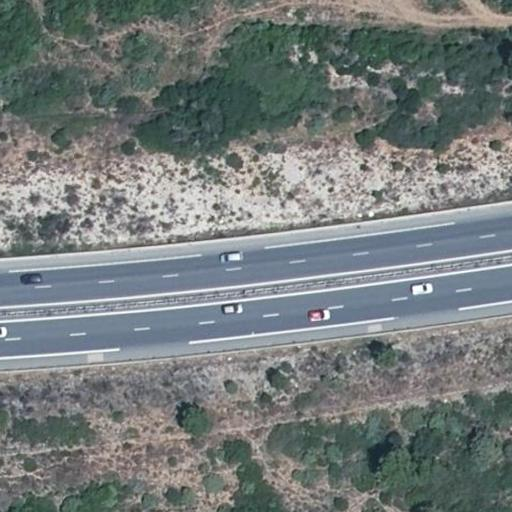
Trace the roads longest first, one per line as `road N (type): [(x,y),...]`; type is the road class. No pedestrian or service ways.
road 1 (motorway): [(511,234),(0,291)]
road 2 (motorway): [(0,340),(262,318),(511,285)]
